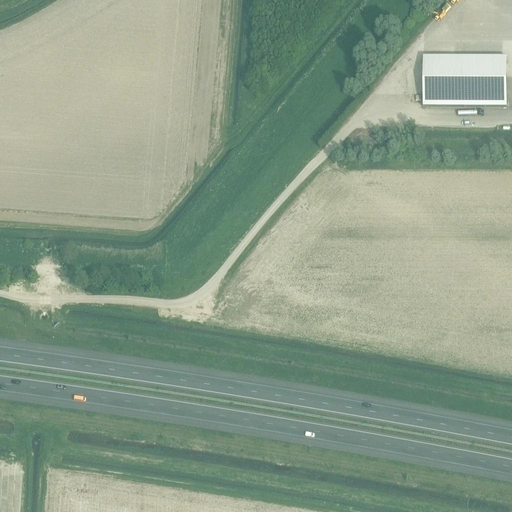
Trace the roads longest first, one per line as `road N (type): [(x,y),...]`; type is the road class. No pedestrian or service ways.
road 1 (motorway): [(511,437),(0,354)]
road 2 (motorway): [(0,384),(511,467)]
